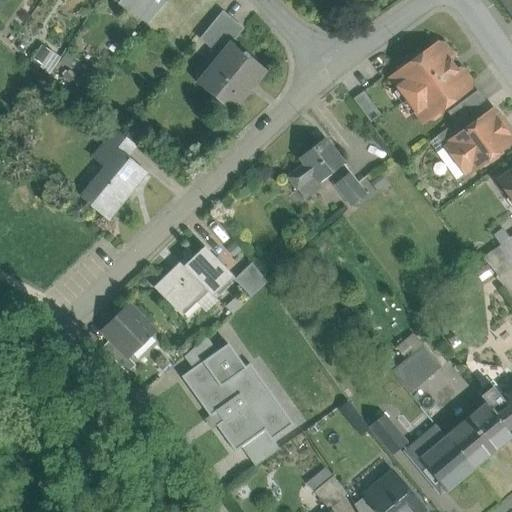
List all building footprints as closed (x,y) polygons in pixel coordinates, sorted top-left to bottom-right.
[(129,9),(135,0),(120,0),(119,2),(129,9)] [(135,0),(129,9),(129,10),(149,23),(166,2),(164,0),(135,0)] [(511,0),(502,0),(511,13),(511,0)] [(242,30),(221,13),(199,39),(220,56),(231,44),(242,30)] [(231,44),(220,56),(197,84),(230,111),(264,71),(231,44)] [(452,56),(443,45),(437,44),(408,65),(403,65),(396,69),(395,75),(390,79),(423,123),(428,119),(433,120),(440,115),(441,110),(470,88),(471,82),(462,71),(456,70),(453,72),(448,65),(451,63),(452,56)] [(477,91),(447,113),(455,123),(465,116),(485,101),(477,91)] [(380,115),(363,92),(353,100),(370,123),(380,115)] [(472,125),(447,144),(448,145),(468,172),(469,173),(485,161),(491,162),(497,157),(498,152),(511,141),(511,136),(508,131),(509,131),(509,129),(502,119),(500,119),(499,119),(493,110),(472,125)] [(455,123),(433,139),(441,150),(443,148),(448,145),(447,144),(472,125),(465,116),(455,123)] [(135,146),(116,130),(105,143),(109,146),(110,146),(122,157),(123,155),(126,157),(135,146)] [(323,139),(299,158),(304,164),(286,178),(296,191),(314,177),(319,184),(343,165),(323,139)] [(468,172),(448,145),(443,148),(463,175),(468,172)] [(122,157),(110,146),(109,146),(97,162),(105,169),(81,198),(107,220),(145,174),(126,157),(123,155),(122,157)] [(511,171),(499,181),(511,197),(511,196),(511,171)] [(349,173),(334,186),(351,207),(367,195),(349,173)] [(511,236),(496,249),(511,267),(511,266),(511,236)] [(203,248),(188,263),(184,259),(154,288),(178,314),(204,289),(211,297),(231,278),(203,248)] [(496,249),(482,258),(498,277),(511,267),(496,249)] [(233,280),(233,281),(250,298),(266,284),(253,266),(234,281),(233,280)] [(153,332),(128,306),(102,331),(110,340),(127,357),(153,332)] [(408,359),(423,347),(414,336),(399,348),(408,359)] [(127,357),(110,340),(101,348),(126,374),(135,366),(127,357)] [(183,377),(236,451),(264,431),(270,439),(292,424),(250,365),(245,369),(228,345),(183,377)] [(408,359),(392,373),(397,380),(409,395),(441,368),(423,347),(408,359)] [(511,389),(503,396),(492,381),(489,383),(477,393),(486,404),(511,437),(511,435),(511,389)] [(486,404),(445,438),(471,469),(511,437),(486,404)] [(420,408),(402,423),(419,444),(438,429),(420,408)] [(386,418),(372,430),(396,459),(410,447),(386,418)] [(419,444),(416,446),(424,455),(445,438),(438,429),(419,444)] [(471,469),(445,438),(424,455),(419,459),(446,491),(471,469)] [(308,485),(314,492),(332,477),(326,470),(308,485)] [(420,511),(423,510),(392,473),(364,497),(376,511),(420,511)] [(347,495),(332,477),(314,492),(329,511),(347,495)] [(376,511),(364,497),(353,505),(357,511),(376,511)]
